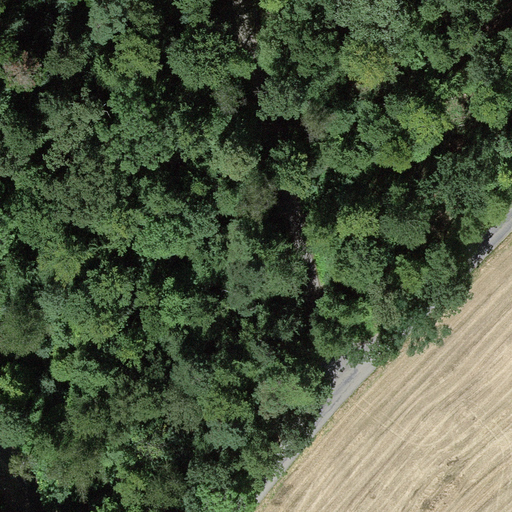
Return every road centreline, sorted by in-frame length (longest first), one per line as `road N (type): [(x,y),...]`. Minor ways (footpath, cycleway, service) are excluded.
road 1 (unclassified): [(233,511),(343,374),(511,206)]
road 2 (track): [(343,374),(244,0)]
